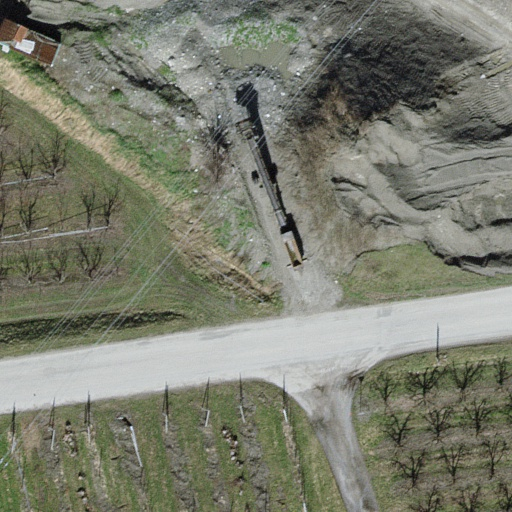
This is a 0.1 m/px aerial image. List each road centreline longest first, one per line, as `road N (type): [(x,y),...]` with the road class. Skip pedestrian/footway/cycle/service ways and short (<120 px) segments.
road 1 (unclassified): [(0,384),(511,312)]
road 2 (track): [(362,511),(303,340)]
